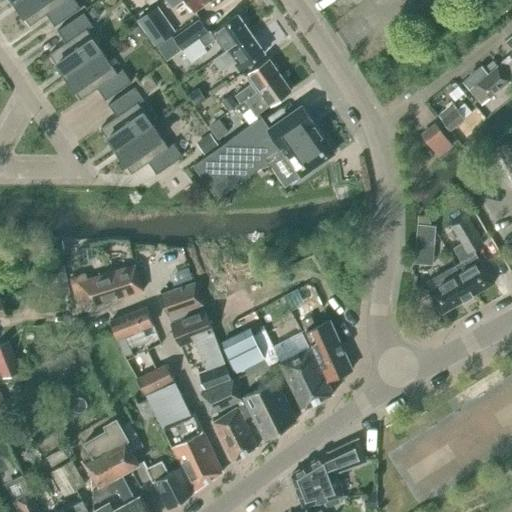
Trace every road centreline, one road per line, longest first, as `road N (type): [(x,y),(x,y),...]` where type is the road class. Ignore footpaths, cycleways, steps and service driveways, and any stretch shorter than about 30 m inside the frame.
road 1 (residential): [(400,379),(377,323),(387,256),(379,144),(350,85),(290,0)]
road 2 (primary): [(218,511),(400,379)]
road 3 (primary): [(400,379),(511,318)]
